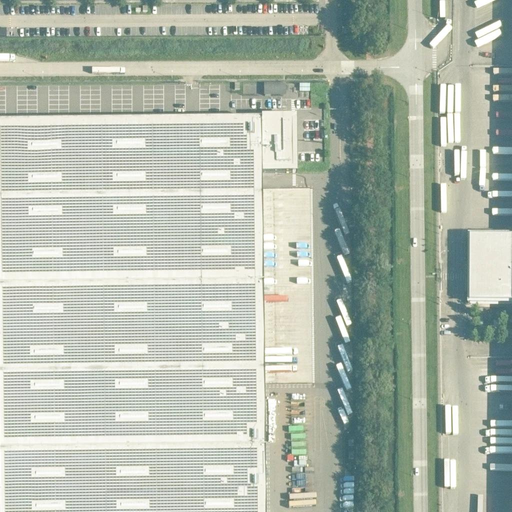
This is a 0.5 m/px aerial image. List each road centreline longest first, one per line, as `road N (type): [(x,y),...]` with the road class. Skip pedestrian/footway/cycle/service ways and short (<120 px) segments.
road 1 (unknown): [(467,0),(460,342),(468,511)]
road 2 (unknown): [(327,511),(333,69)]
road 3 (unclassified): [(420,511),(415,69)]
road 4 (unclassified): [(415,69),(0,71)]
